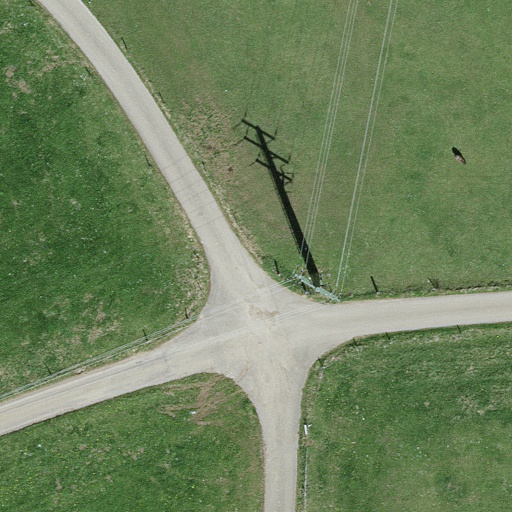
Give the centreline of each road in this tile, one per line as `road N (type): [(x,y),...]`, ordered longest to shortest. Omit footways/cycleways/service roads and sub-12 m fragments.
road 1 (track): [(55,0),(153,118),(266,340)]
road 2 (track): [(266,340),(0,427)]
road 3 (unclassified): [(511,314),(349,325),(266,340)]
road 4 (track): [(266,340),(287,469),(284,511)]
